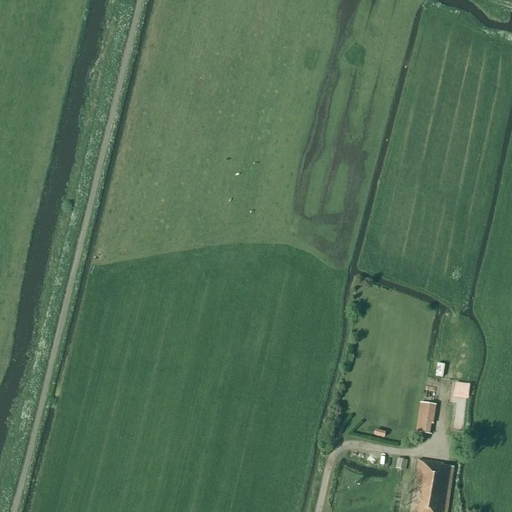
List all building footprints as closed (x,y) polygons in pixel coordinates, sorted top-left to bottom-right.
[(442,378),(443,366),(437,365),(435,378),(442,378)] [(471,383),(455,382),(454,397),(470,398),(471,383)] [(414,432),(429,435),(431,424),(432,424),(436,405),(419,402),(414,432)] [(402,460),(401,460),(400,460),(399,460),(398,460),(398,461),(397,461),(397,462),(396,463),(396,464),(396,465),(396,466),(397,467),(397,468),(398,468),(398,469),(399,469),(400,469),(401,469),(402,469),(403,469),(404,469),(404,468),(405,468),(405,467),(406,467),(406,466),(406,465),(406,464),(406,463),(406,462),(405,462),(405,461),(404,461),(404,460),(403,460),(402,460)] [(446,511),(453,467),(442,466),(442,464),(418,460),(409,511),(446,511)]
